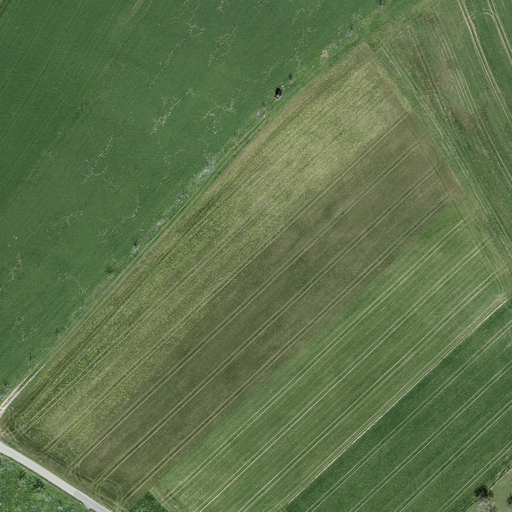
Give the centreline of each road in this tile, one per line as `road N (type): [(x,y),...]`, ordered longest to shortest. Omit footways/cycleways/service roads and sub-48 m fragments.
road 1 (track): [(0,416),(224,161),(324,61)]
road 2 (unclassified): [(101,511),(0,447)]
